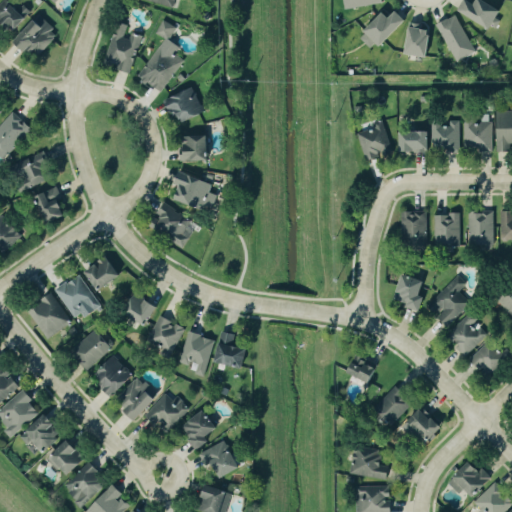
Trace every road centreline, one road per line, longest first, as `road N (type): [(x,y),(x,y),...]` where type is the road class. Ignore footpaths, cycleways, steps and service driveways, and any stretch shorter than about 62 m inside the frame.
road 1 (residential): [(108,217),(150,264),(226,300),(357,319),(398,340),(511,455)]
road 2 (residential): [(511,182),(391,188),(366,251),(357,319)]
road 3 (residential): [(163,477),(133,461),(85,415),(0,312)]
road 4 (residential): [(75,90),(118,96),(142,111),(153,141),(138,191),(108,217)]
road 5 (residential): [(420,511),(432,470),(511,390)]
road 6 (residential): [(108,217),(78,140),(75,90)]
road 7 (residential): [(108,217),(0,291)]
